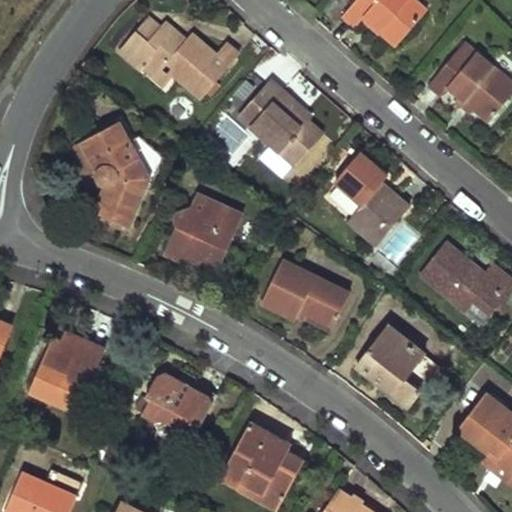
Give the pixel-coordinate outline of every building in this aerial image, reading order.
[(429,15),(413,0),(363,0),(344,20),(356,31),(366,20),(397,49),(429,15)] [(204,99),(245,55),(232,42),(222,53),(198,30),(192,37),(171,18),(168,22),(159,13),(124,50),(165,88),(177,74),(204,99)] [(511,97),(511,87),(466,46),(428,87),(442,99),(447,93),(485,127),(511,97)] [(275,81),(243,117),(300,168),(332,133),(275,81)] [(153,177),(121,119),(74,144),(89,172),(97,168),(95,172),(94,176),(95,181),(98,185),(102,186),(105,187),(95,211),(132,227),(153,177)] [(349,224),(378,249),(411,210),(384,188),(392,179),(364,156),(338,188),(362,208),(349,224)] [(221,267),(244,216),(200,197),(196,208),(179,215),(175,224),(178,229),(166,256),(198,270),(203,259),(221,267)] [(446,296),(469,314),(476,304),(494,317),(508,300),(507,299),(511,292),(511,281),(494,266),(483,279),(470,270),(474,265),(448,244),(424,273),(448,293),(446,296)] [(350,294),(284,262),(264,304),(297,320),(300,314),(333,330),(350,294)] [(485,327),(494,317),(476,304),(469,314),(485,327)] [(0,346),(10,322),(0,317),(0,346)] [(52,335),(28,392),(46,399),(48,394),(68,402),(77,382),(88,386),(105,345),(63,328),(59,338),(52,335)] [(440,370),(389,329),(359,366),(410,407),(440,370)] [(196,428),(215,397),(167,369),(157,371),(143,395),(146,397),(138,412),(152,420),(159,418),(173,426),(173,433),(185,440),(193,426),(196,428)] [(511,412),(489,394),(461,430),(492,454),(489,458),(511,476),(511,412)] [(284,452),(243,430),(218,480),(276,510),(299,467),(281,458),(284,452)] [(74,511),(81,497),(25,473),(8,511),(74,511)] [(367,511),(338,491),(322,511),(367,511)] [(158,511),(123,495),(114,511),(158,511)]
